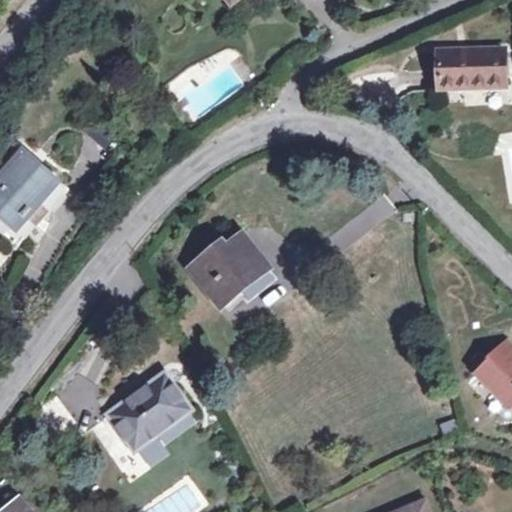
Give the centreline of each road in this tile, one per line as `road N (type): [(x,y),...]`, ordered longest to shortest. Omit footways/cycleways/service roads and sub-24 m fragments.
road 1 (tertiary): [(0,413),(161,201),(241,130),(275,116)]
road 2 (tertiary): [(275,116),(338,125),(395,155),(511,269)]
road 3 (residential): [(457,0),(319,61),(275,116)]
